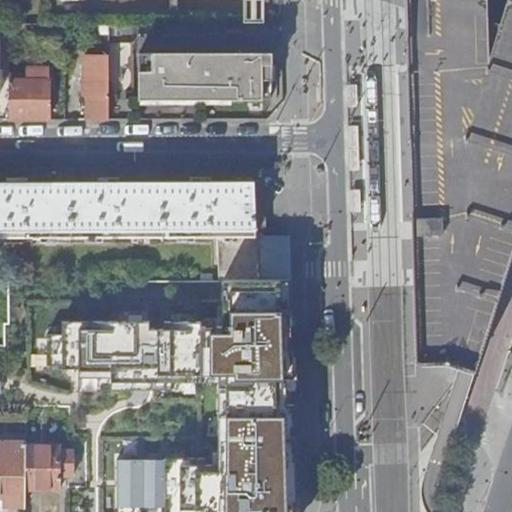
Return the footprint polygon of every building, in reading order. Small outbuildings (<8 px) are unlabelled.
[(511,0),(404,0),(406,21),(407,72),(413,221),(418,363),(447,362),(460,366),(467,369),(475,371),(511,255),(511,0)] [(262,35),(261,23),(245,23),(245,35),(262,35)] [(109,24),(100,24),(100,33),(109,32),(109,24)] [(262,54),(139,55),(138,101),(262,101),(262,54)] [(86,120),(108,120),(109,73),(109,55),(84,55),(84,87),(84,93),(87,93),(86,120)] [(15,74),(8,74),(8,120),(48,120),(49,70),(26,69),(26,80),(15,80),(15,74)] [(357,84),(347,84),(347,106),(358,106),(357,84)] [(358,125),(348,125),(349,170),(360,169),(358,125)] [(290,280),(289,237),(262,237),(262,221),(254,221),(254,200),(261,200),(261,181),(0,181),(0,260),(181,260),(181,266),(217,266),(217,280),(290,280)] [(360,188),(350,189),(351,212),(361,211),(360,188)] [(292,511),(288,358),(131,362),(135,511),(292,511)] [(25,446),(25,440),(0,440),(0,499),(3,500),(3,505),(25,506),(25,489),(25,446)] [(25,446),(25,489),(60,489),(60,473),(73,473),(73,450),(60,450),(60,446),(25,446)]
